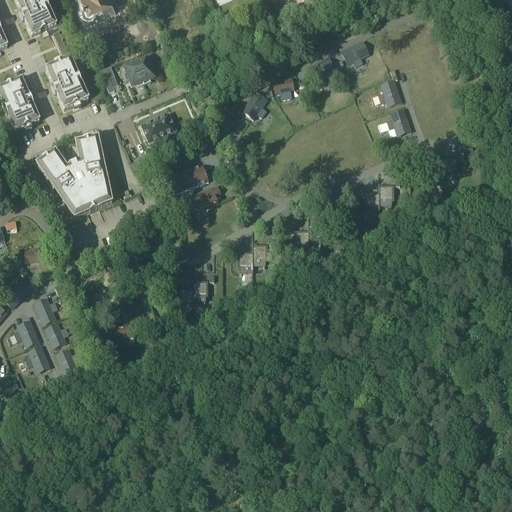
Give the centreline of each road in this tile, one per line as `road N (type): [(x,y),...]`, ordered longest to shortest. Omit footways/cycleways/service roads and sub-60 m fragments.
road 1 (track): [(233,511),(187,417),(177,371),(127,254),(166,240),(154,209)]
road 2 (unknown): [(105,129),(181,89),(195,88),(220,115)]
road 3 (track): [(511,115),(461,0)]
